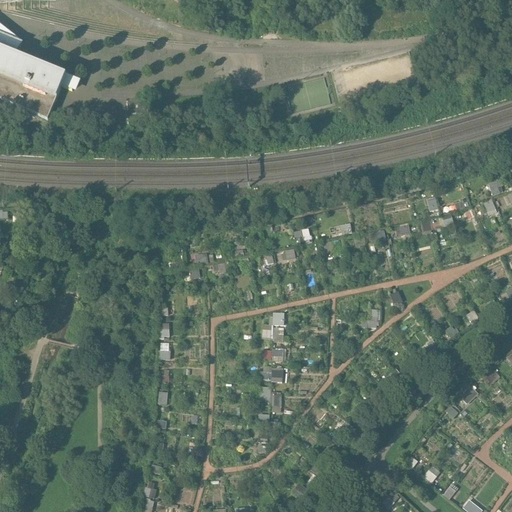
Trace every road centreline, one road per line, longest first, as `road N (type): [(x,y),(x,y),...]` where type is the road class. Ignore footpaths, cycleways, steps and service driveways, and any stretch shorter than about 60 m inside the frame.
road 1 (track): [(511,250),(447,278),(211,322),(205,471),(194,511)]
road 2 (track): [(205,471),(259,465),(331,376),(447,278)]
